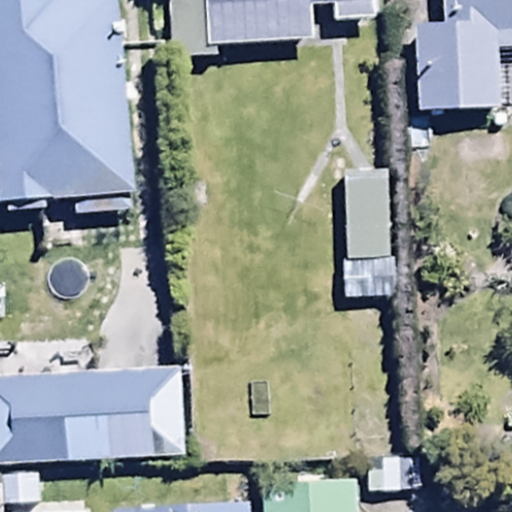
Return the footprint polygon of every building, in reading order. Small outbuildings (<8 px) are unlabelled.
[(0,0),(0,217),(74,212),(75,225),(123,221),(122,209),(139,207),(122,0),(0,0)] [(378,29),(376,0),(205,0),(205,1),(169,2),(171,70),(215,69),(215,54),(316,51),(315,16),(336,15),(337,30),(378,29)] [(511,54),(511,0),(440,0),(442,31),(410,32),(415,121),(505,117),(502,55),(511,54)] [(446,202),(455,215),(469,222),(488,220),(501,210),(507,193),(503,177),(494,167),(479,161),(463,163),(451,173),(445,185),(446,202)] [(383,179),(344,180),(347,268),(387,267),(383,179)] [(186,376),(71,382),(76,473),(190,467),(186,376)] [(0,511),(44,511),(44,479),(0,479),(0,511)] [(258,497),(259,511),(353,511),(353,492),(258,497)]
